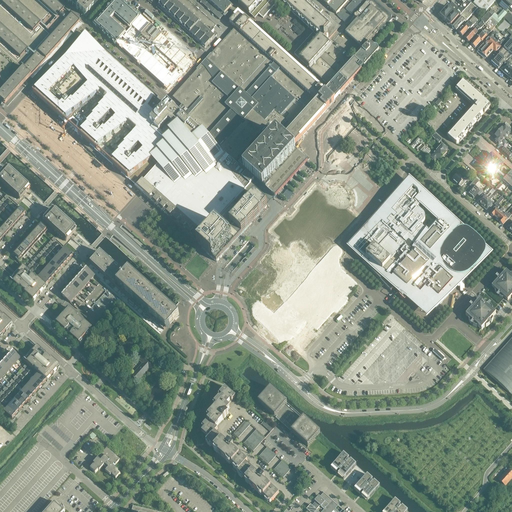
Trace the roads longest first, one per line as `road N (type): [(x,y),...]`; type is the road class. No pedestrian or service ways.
road 1 (tertiary): [(162,272),(0,126)]
road 2 (unclassified): [(202,58),(167,98),(59,0)]
